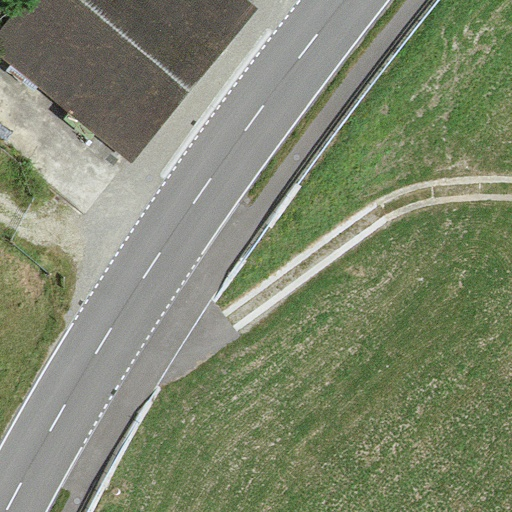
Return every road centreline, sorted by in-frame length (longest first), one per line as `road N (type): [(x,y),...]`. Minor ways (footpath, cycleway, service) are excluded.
road 1 (secondary): [(344,0),(161,250),(6,511)]
road 2 (track): [(511,199),(453,197),(396,214),(210,331),(165,344),(105,337)]
